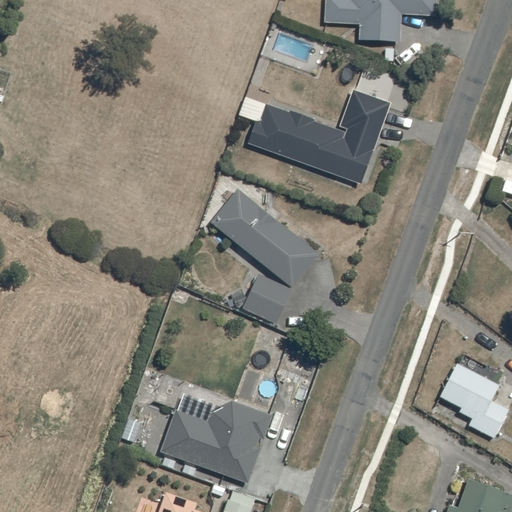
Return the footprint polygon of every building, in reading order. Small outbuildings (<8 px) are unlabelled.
[(326,0),(325,22),(358,24),(357,39),(398,42),(400,14),(434,16),(435,0),(326,0)] [(413,45),(385,44),(379,61),(405,70),(413,45)] [(247,145),(361,185),(390,103),(352,90),(340,126),(347,128),(346,132),(262,102),(247,145)] [(210,223),(292,288),(319,254),(237,189),(210,223)] [(243,308),(276,325),(293,291),(260,275),(243,308)] [(269,327),(249,321),(246,334),(265,340),(269,327)] [(469,426),(494,438),(508,409),(492,401),(499,386),(456,364),(440,397),(462,408),(460,413),(472,419),(469,426)] [(261,449),(257,447),(260,439),(264,440),(273,415),(231,401),(211,411),(208,420),(175,409),(160,452),(249,483),(261,449)] [(511,511),(511,510),(511,495),(468,479),(457,509),(449,506),(446,511),(511,511)] [(232,491),(224,511),(251,511),(256,499),(232,491)] [(202,511),(195,509),(197,503),(165,492),(158,511),(202,511)]
